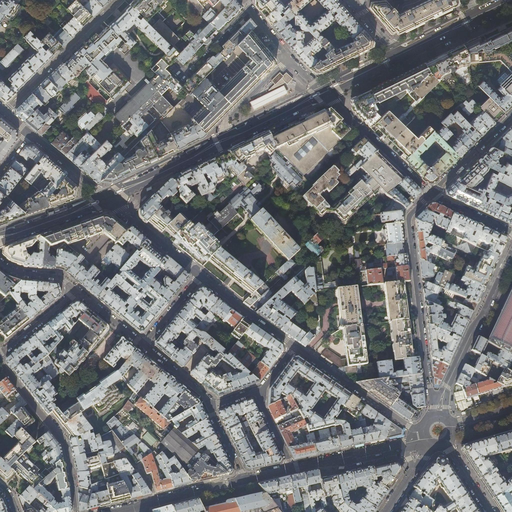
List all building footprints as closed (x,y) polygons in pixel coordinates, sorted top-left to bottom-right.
[(17,3),(13,0),(12,0),(0,0),(0,11),(11,19),(20,5),(17,3)] [(57,0),(74,17),(81,24),(86,19),(91,14),(78,1),(77,0),(57,0)] [(79,0),(78,0),(78,1),(91,14),(92,15),(93,16),(99,11),(103,7),(95,0),(89,0),(87,3),(85,2),(83,4),(79,0)] [(164,0),(133,0),(129,4),(129,5),(137,13),(139,12),(143,16),(142,18),(168,44),(171,48),(172,47),(179,39),(159,19),(157,21),(150,14),(164,0)] [(198,2),(196,0),(188,0),(202,17),(206,12),(200,4),(198,2)] [(219,0),(222,3),(221,5),(222,5),(221,6),(223,9),(232,0),(219,0)] [(239,4),(235,0),(232,0),(223,9),(220,13),(227,20),(228,21),(233,16),(235,15),(236,14),(237,13),(237,12),(238,11),(242,7),(239,4)] [(255,0),(255,5),(260,11),(264,8),(266,9),(267,10),(269,12),(269,14),(265,17),(272,25),(281,17),(278,14),(280,12),(281,12),(284,15),(289,10),(296,3),(294,0),(290,0),(284,6),(279,0),(255,0)] [(301,29),(302,30),(304,30),(309,30),(314,36),(319,42),(324,38),(321,35),(319,35),(319,34),(319,33),(324,28),(324,29),(331,23),(334,20),(336,20),(336,21),(339,24),(350,15),(336,0),(294,0),(296,3),(289,10),(295,16),(295,19),(295,20),(295,25),(295,26),(296,26),(297,26),(297,25),(298,25),(299,26),(299,27),(300,29),(301,29)] [(388,29),(391,33),(398,30),(400,33),(407,30),(415,26),(426,20),(436,15),(448,9),(458,5),(456,0),(427,0),(426,1),(415,6),(415,4),(410,5),(406,6),(408,9),(403,11),(403,12),(398,15),(395,12),(396,12),(392,7),(392,8),(389,5),(386,0),(380,1),(371,2),(369,8),(372,11),(378,18),(388,29)] [(126,41),(124,43),(129,48),(135,42),(127,34),(128,33),(125,30),(132,23),(135,26),(136,25),(165,54),(169,50),(166,47),(168,44),(142,18),(140,19),(139,18),(139,19),(136,16),(138,14),(137,13),(129,5),(120,14),(113,22),(107,27),(117,36),(119,34),(126,41)] [(210,8),(206,12),(202,17),(207,21),(203,25),(201,22),(197,26),(199,28),(202,30),(210,22),(217,15),(210,8)] [(295,16),(289,10),(284,15),(281,17),(272,25),(281,36),(283,38),(290,48),(295,43),(295,39),(292,39),(292,38),(293,37),(295,37),(295,30),(295,28),(292,28),(291,27),(291,26),(289,24),(289,23),(288,24),(286,21),(288,20),(289,20),(293,17),(293,18),(293,19),(295,19),(295,16)] [(11,29),(15,22),(11,19),(0,11),(0,26),(1,25),(1,24),(1,23),(2,22),(1,22),(2,19),(5,21),(3,23),(3,24),(11,29)] [(218,15),(217,15),(210,22),(217,29),(218,29),(223,24),(227,20),(220,13),(218,15)] [(41,19),(34,15),(33,14),(30,18),(37,23),(41,19)] [(92,15),(91,14),(86,19),(81,24),(82,25),(92,15)] [(357,23),(350,15),(339,24),(343,28),(342,29),(348,36),(349,35),(352,39),(363,29),(357,23)] [(81,24),(74,17),(62,28),(72,38),(77,32),(83,26),(82,25),(81,24)] [(242,26),(237,30),(244,37),(251,30),(256,25),(253,22),(250,18),(246,22),(245,22),(244,23),(241,26),(242,26)] [(213,33),(217,29),(210,22),(202,30),(199,28),(194,34),(189,29),(182,37),(185,40),(187,38),(190,41),(189,43),(196,50),(203,43),(204,43),(206,43),(207,43),(208,43),(210,40),(210,37),(209,37),(213,33)] [(511,26),(500,33),(485,40),(481,42),(479,36),(472,40),(463,44),(468,53),(475,52),(475,51),(480,48),(482,51),(495,50),(494,48),(511,39),(511,26)] [(68,42),(72,38),(62,28),(61,27),(52,36),(61,44),(63,46),(68,42)] [(103,31),(103,30),(104,30),(104,29),(105,29),(105,28),(106,28),(107,27),(106,27),(97,35),(109,47),(108,47),(107,47),(102,52),(102,53),(101,54),(98,57),(102,61),(116,47),(114,45),(115,44),(103,31)] [(117,36),(107,27),(106,28),(105,28),(105,29),(104,29),(104,30),(103,30),(103,31),(115,44),(114,45),(116,47),(123,54),(129,48),(124,43),(117,36)] [(363,29),(352,39),(354,41),(334,50),(333,48),(334,47),(325,37),(324,38),(319,42),(322,46),(328,52),(325,55),(326,58),(321,61),(320,59),(319,60),(309,69),(311,71),(313,72),(314,73),(316,73),(317,73),(319,73),(332,66),(349,58),(365,50),(372,47),(373,41),(367,34),(363,29)] [(236,45),(244,37),(237,30),(233,34),(228,39),(235,46),(236,45)] [(256,35),(251,30),(244,37),(236,45),(251,59),(245,65),(260,80),(272,68),(275,65),(275,59),(274,57),(268,50),(262,43),(256,35)] [(295,39),(295,43),(290,48),(293,51),(300,60),(309,69),(319,60),(313,54),(317,51),(320,49),(319,48),(322,46),(319,42),(314,36),(305,43),(303,41),(302,39),(304,39),(304,30),(302,30),(299,30),(296,30),(295,30),(295,37),(295,39)] [(30,76),(53,54),(52,53),(40,41),(30,31),(24,37),(26,39),(26,40),(34,48),(36,50),(37,53),(35,55),(34,54),(30,58),(29,57),(22,65),(22,66),(18,69),(18,70),(17,71),(14,73),(11,76),(8,79),(8,80),(10,82),(9,83),(11,84),(10,84),(10,86),(11,86),(12,87),(10,89),(4,84),(4,83),(1,80),(0,80),(0,97),(4,101),(8,101),(19,90),(18,89),(30,76)] [(49,32),(40,41),(52,53),(56,49),(61,44),(49,32)] [(102,52),(107,47),(108,47),(109,47),(97,35),(96,34),(95,34),(91,37),(84,45),(78,51),(96,71),(90,77),(93,79),(97,84),(96,85),(100,88),(102,90),(105,93),(106,92),(112,99),(129,83),(124,77),(123,77),(118,72),(115,68),(113,68),(111,70),(102,61),(98,57),(101,54),(102,53),(102,52)] [(224,57),(235,46),(228,39),(227,39),(223,44),(222,45),(222,46),(223,47),(219,52),(224,57)] [(196,51),(196,50),(189,43),(186,41),(182,47),(180,47),(179,49),(181,51),(179,53),(176,57),(183,64),(189,57),(196,51)] [(6,68),(24,50),(17,44),(0,61),(0,68),(2,70),(5,67),(6,68)] [(468,53),(463,44),(453,49),(436,57),(425,63),(430,72),(437,80),(438,81),(439,80),(438,79),(442,75),(452,70),(462,65),(469,64),(468,53)] [(179,53),(172,47),(171,48),(169,50),(165,54),(161,59),(168,65),(169,65),(172,62),(172,61),(173,60),(176,57),(179,53)] [(511,48),(495,50),(482,51),(475,52),(468,53),(469,64),(500,61),(511,73),(509,76),(500,85),(500,86),(511,98),(511,97),(511,48)] [(96,71),(78,51),(71,57),(64,64),(75,76),(76,77),(78,74),(78,73),(85,66),(86,68),(85,69),(85,70),(87,72),(86,73),(87,74),(90,77),(96,71)] [(213,68),(224,57),(219,52),(214,56),(213,55),(212,55),(211,56),(206,61),(213,68)] [(164,69),(168,65),(161,59),(151,69),(157,75),(164,81),(170,75),(168,72),(164,69)] [(204,77),(213,68),(206,61),(201,66),(193,74),(194,74),(200,81),(204,77)] [(59,66),(54,70),(68,84),(69,83),(69,82),(71,80),(72,79),(75,76),(64,64),(62,63),(59,66)] [(408,93),(430,72),(425,63),(408,71),(392,79),(377,86),(370,90),(374,98),(381,105),(384,108),(386,108),(388,106),(388,105),(395,101),(396,103),(408,93)] [(254,85),(260,80),(245,65),(219,92),(204,77),(200,81),(190,91),(205,106),(193,118),(207,133),(213,127),(226,113),(240,100),(254,85)] [(49,75),(47,78),(60,91),(63,88),(63,87),(64,87),(67,85),(68,84),(54,70),(53,72),(49,75)] [(287,84),(293,79),(286,72),(283,75),(280,72),(277,74),(271,81),(272,82),(274,84),(271,88),(268,90),(268,91),(285,83),(287,84)] [(415,101),(437,80),(430,72),(408,93),(415,101)] [(190,91),(200,81),(194,74),(190,78),(188,78),(187,79),(186,80),(186,82),(182,86),(182,89),(187,94),(190,91)] [(165,83),(164,81),(157,75),(154,78),(152,79),(114,116),(122,125),(135,112),(165,83)] [(174,78),(170,75),(164,81),(165,83),(177,94),(182,89),(182,86),(178,82),(179,81),(177,80),(175,78),(174,78)] [(43,81),(39,85),(52,99),(53,99),(60,92),(60,91),(47,78),(43,81)] [(296,82),(293,79),(287,84),(285,83),(268,91),(268,90),(256,97),(241,111),(244,116),(259,109),(276,101),(285,96),(293,93),(294,92),(296,82)] [(511,105),(511,98),(500,86),(497,89),(503,95),(499,99),(497,97),(498,97),(497,96),(497,97),(496,96),(497,95),(482,80),(477,85),(490,98),(503,111),(504,113),(510,107),(511,105)] [(177,94),(165,83),(135,112),(140,117),(140,116),(152,105),(164,117),(182,99),(177,94)] [(35,89),(31,93),(42,104),(45,106),(52,99),(39,85),(35,89)] [(374,111),(381,105),(374,98),(370,90),(361,94),(357,96),(351,99),(353,102),(351,103),(354,111),(365,120),(371,126),(381,117),(374,111)] [(40,106),(42,104),(31,93),(23,101),(15,109),(15,114),(19,117),(24,121),(35,111),(33,109),(38,104),(40,106)] [(60,111),(61,109),(67,115),(74,107),(73,106),(80,99),(74,94),(60,108),(54,113),(36,131),(41,136),(50,126),(49,125),(54,120),(57,117),(57,116),(58,116),(61,113),(62,112),(61,112),(60,112),(60,111)] [(461,109),(468,116),(478,106),(472,99),(470,101),(467,98),(466,100),(465,98),(459,104),(458,105),(462,109),(461,109)] [(480,108),(482,110),(493,121),(498,117),(503,112),(503,111),(490,98),(480,108)] [(87,132),(108,113),(109,112),(106,109),(106,110),(104,107),(95,116),(91,119),(82,128),(86,131),(85,132),(85,133),(85,134),(87,132)] [(278,128),(268,132),(276,150),(283,157),(284,158),(284,157),(288,161),(300,173),(302,176),(303,177),(350,131),(346,126),(341,122),(342,121),(329,109),(320,107),(315,109),(278,128)] [(37,109),(35,111),(24,121),(31,127),(36,131),(54,113),(50,108),(46,108),(46,109),(48,110),(47,111),(43,115),(37,109)] [(90,110),(86,114),(91,119),(95,116),(90,110)] [(388,110),(381,117),(371,126),(370,127),(374,131),(379,127),(382,131),(392,140),(405,128),(405,127),(388,110)] [(468,128),(471,126),(469,124),(464,119),(456,110),(452,115),(450,113),(441,122),(444,126),(446,128),(454,121),(462,129),(461,130),(463,132),(456,138),(457,139),(467,149),(474,143),(480,136),(473,128),(470,130),(468,128)] [(495,122),(493,121),(482,110),(469,124),(471,126),(473,128),(480,136),(487,129),(495,122)] [(140,117),(135,112),(122,125),(121,125),(122,127),(122,128),(125,130),(126,130),(127,131),(126,131),(126,132),(131,136),(133,133),(137,137),(148,126),(143,120),(144,120),(144,119),(141,117),(140,116),(140,117)] [(82,128),(91,119),(86,114),(76,123),(82,128)] [(8,123),(1,118),(0,118),(0,134),(4,138),(4,140),(0,144),(0,160),(1,161),(3,158),(8,151),(15,142),(17,139),(16,130),(8,123)] [(203,136),(207,133),(193,118),(192,118),(191,119),(192,120),(191,120),(191,121),(191,123),(170,133),(171,135),(178,149),(184,146),(192,142),(202,137),(203,136)] [(416,139),(405,128),(392,140),(400,148),(404,151),(400,156),(404,160),(433,130),(429,126),(416,139)] [(452,134),(446,128),(444,126),(436,133),(444,141),(452,134)] [(511,129),(509,128),(506,131),(500,136),(511,142),(511,129)] [(151,130),(147,134),(158,159),(168,154),(173,152),(178,149),(171,135),(166,137),(167,138),(161,141),(160,141),(160,142),(159,143),(158,142),(156,139),(157,139),(155,135),(154,135),(151,130)] [(444,141),(436,133),(433,130),(404,160),(427,182),(433,182),(444,171),(459,157),(449,146),(444,141)] [(59,151),(71,139),(62,131),(51,144),(59,151)] [(101,146),(87,132),(85,134),(83,136),(82,137),(89,145),(91,147),(94,150),(93,151),(94,152),(101,146)] [(276,150),(268,132),(256,138),(241,145),(227,153),(237,162),(241,166),(245,170),(251,175),(255,171),(252,168),(249,168),(247,168),(245,167),(244,167),(241,165),(245,161),(249,161),(249,160),(255,156),(254,155),(258,153),(258,152),(261,151),(263,151),(264,151),(270,156),(276,150)] [(148,164),(158,159),(147,134),(140,141),(143,147),(140,149),(139,149),(138,149),(137,149),(135,151),(133,151),(132,150),(131,151),(130,151),(129,152),(128,154),(128,155),(128,156),(129,157),(129,158),(125,160),(123,158),(100,181),(110,182),(112,181),(126,175),(131,172),(148,164)] [(74,138),(76,136),(75,136),(71,139),(59,151),(62,153),(68,158),(76,164),(79,167),(91,155),(87,152),(84,156),(81,153),(85,150),(87,151),(91,147),(89,145),(82,137),(83,136),(82,135),(78,139),(76,140),(74,138)] [(511,142),(500,136),(497,140),(491,146),(510,155),(511,155),(511,149),(511,146),(511,142)] [(377,152),(368,142),(369,141),(365,138),(362,141),(350,152),(355,156),(358,154),(362,158),(360,160),(353,167),(357,170),(360,168),(377,152)] [(450,145),(449,146),(459,157),(463,153),(467,149),(457,139),(451,146),(450,145)] [(101,146),(94,152),(91,155),(79,167),(84,171),(95,180),(98,183),(99,182),(100,181),(123,158),(124,157),(119,153),(118,152),(117,153),(106,163),(104,162),(103,160),(102,159),(101,159),(100,157),(111,147),(111,146),(111,145),(107,140),(101,146)] [(38,161),(44,154),(39,149),(34,145),(26,146),(23,150),(19,154),(27,160),(27,161),(28,160),(30,157),(37,163),(39,161),(38,161)] [(510,155),(491,146),(485,151),(476,160),(494,169),(501,172),(503,170),(506,162),(508,159),(510,155)] [(300,173),(288,161),(285,164),(281,159),(283,157),(276,150),(270,156),(269,157),(271,160),(270,161),(275,165),(272,168),(278,174),(277,175),(284,182),(285,181),(290,186),(292,183),(296,188),(297,187),(299,189),(308,181),(303,177),(302,176),(300,178),(298,176),(300,173)] [(334,212),(342,220),(345,220),(373,195),(374,196),(378,192),(377,191),(380,189),(386,196),(394,188),(404,179),(403,179),(397,173),(396,173),(395,172),(395,171),(393,169),(391,167),(390,166),(389,165),(387,163),(385,161),(384,161),(383,160),(382,160),(382,159),(379,157),(377,154),(377,152),(360,168),(367,174),(363,177),(362,176),(359,179),(360,180),(330,209),(324,202),(315,210),(321,216),(322,214),(326,211),(334,212)] [(221,156),(214,159),(217,166),(219,166),(221,170),(219,171),(223,179),(228,177),(228,176),(226,172),(230,169),(231,171),(237,177),(245,170),(241,166),(239,168),(235,164),(237,162),(227,153),(221,156)] [(56,164),(44,154),(38,161),(39,161),(40,162),(38,164),(36,163),(24,178),(27,181),(30,183),(40,172),(43,174),(43,175),(45,178),(47,177),(49,180),(42,188),(42,187),(40,188),(38,190),(45,196),(46,194),(46,195),(47,194),(48,194),(49,195),(59,182),(57,181),(60,178),(61,180),(65,175),(66,174),(67,173),(56,164)] [(13,163),(10,167),(22,176),(27,169),(27,168),(26,168),(23,166),(24,165),(20,162),(19,163),(16,161),(16,160),(16,159),(13,163)] [(217,166),(214,159),(206,163),(197,167),(202,178),(205,176),(207,179),(206,179),(207,182),(206,182),(207,185),(206,185),(210,193),(214,192),(214,191),(213,188),(216,186),(217,183),(224,180),(223,179),(219,171),(218,171),(216,167),(217,166)] [(494,169),(476,160),(467,169),(456,179),(457,182),(464,185),(467,187),(477,192),(480,193),(482,194),(484,190),(485,188),(482,187),(481,187),(481,188),(478,187),(477,187),(476,187),(476,188),(473,186),(481,178),(482,177),(482,176),(481,176),(487,170),(488,171),(487,172),(488,173),(491,175),(494,169)] [(511,166),(510,166),(511,164),(506,162),(503,170),(505,171),(504,174),(511,177),(511,166)] [(22,176),(10,167),(3,177),(0,180),(0,190),(5,195),(7,196),(22,176)] [(191,170),(185,173),(188,180),(190,180),(191,180),(192,182),(189,183),(191,188),(195,186),(198,185),(197,184),(198,184),(199,186),(198,187),(198,189),(197,190),(201,198),(205,196),(206,198),(209,201),(211,201),(215,198),(210,193),(206,185),(202,178),(197,167),(191,170)] [(324,202),(325,201),(323,198),(321,199),(319,197),(320,197),(320,196),(320,195),(323,192),(323,193),(324,193),(326,190),(329,193),(338,185),(335,182),(337,180),(339,177),(337,175),(338,175),(337,174),(338,173),(333,168),(333,169),(303,197),(306,201),(312,208),(312,207),(315,210),(324,202)] [(511,177),(504,174),(501,172),(494,169),(491,175),(485,188),(484,190),(487,192),(486,195),(488,197),(494,199),(502,203),(507,205),(508,203),(509,204),(510,203),(511,203),(511,206),(511,207),(511,177)] [(254,178),(251,175),(245,170),(237,177),(245,186),(253,180),(254,178)] [(179,176),(171,180),(180,189),(179,191),(179,192),(181,195),(182,196),(180,197),(186,205),(194,197),(194,196),(191,193),(190,193),(188,190),(189,189),(191,188),(189,183),(187,184),(186,182),(188,180),(185,173),(179,176)] [(74,183),(65,175),(61,180),(59,182),(49,195),(47,197),(47,198),(50,206),(68,200),(77,197),(78,187),(74,183)] [(420,191),(406,177),(404,179),(394,188),(386,196),(392,200),(405,209),(412,202),(408,198),(404,194),(403,194),(401,196),(396,191),(398,190),(399,191),(400,189),(399,188),(401,186),(406,191),(410,195),(414,200),(420,194),(420,191)] [(457,182),(456,179),(451,184),(445,190),(446,194),(463,201),(476,208),(483,194),(482,194),(480,193),(478,196),(463,188),(464,185),(457,182)] [(180,189),(171,180),(170,180),(163,188),(155,195),(161,202),(166,197),(167,198),(168,197),(173,197),(179,191),(180,189)] [(254,198),(253,196),(256,193),(257,195),(264,188),(261,185),(260,187),(256,182),(255,182),(253,180),(245,186),(243,189),(244,191),(240,195),(238,193),(228,203),(229,204),(235,210),(240,205),(249,215),(246,218),(250,221),(261,211),(258,208),(261,205),(254,198)] [(5,195),(0,190),(0,224),(3,223),(8,221),(28,214),(18,205),(11,199),(5,207),(4,206),(2,207),(3,208),(1,209),(0,210),(0,213),(0,203),(2,201),(0,200),(3,195),(4,196),(5,195)] [(47,198),(45,196),(38,190),(29,197),(28,197),(26,199),(18,205),(28,214),(40,210),(50,206),(47,198)] [(493,202),(494,199),(488,197),(486,201),(484,201),(485,198),(485,197),(485,196),(484,195),(484,194),(483,194),(476,208),(493,215),(505,221),(511,224),(511,207),(509,212),(507,211),(509,206),(507,205),(502,203),(500,205),(493,202)] [(161,202),(155,195),(146,204),(141,209),(140,210),(140,212),(139,214),(140,217),(140,218),(141,219),(142,220),(146,223),(148,222),(162,208),(160,206),(160,204),(161,203),(161,202)] [(404,210),(405,209),(392,200),(390,204),(391,206),(389,210),(387,209),(384,214),(402,212),(404,210)] [(237,213),(235,210),(229,204),(218,214),(217,212),(214,215),(216,216),(202,229),(197,225),(194,228),(189,222),(188,224),(174,237),(173,237),(170,240),(177,245),(184,251),(193,258),(198,262),(203,257),(217,245),(210,238),(219,230),(237,213)] [(429,206),(424,211),(433,215),(434,213),(439,215),(438,217),(449,223),(453,213),(442,208),(435,205),(429,206)] [(167,213),(162,208),(148,222),(155,227),(162,233),(166,229),(174,220),(169,215),(170,214),(168,212),(167,213)] [(250,221),(288,261),(290,259),(299,251),(261,211),(250,221)] [(433,215),(424,211),(420,215),(415,220),(417,222),(422,224),(424,224),(431,226),(432,227),(433,224),(445,230),(443,236),(444,236),(446,233),(449,223),(438,217),(433,215)] [(402,217),(402,212),(384,214),(380,215),(381,223),(394,221),(395,224),(401,223),(403,223),(402,217)] [(480,226),(453,213),(449,223),(446,233),(455,237),(480,249),(482,245),(487,247),(485,251),(499,258),(501,252),(506,243),(504,237),(480,226)] [(57,230),(39,237),(39,238),(46,243),(51,247),(57,252),(58,251),(65,243),(80,256),(82,254),(71,244),(72,243),(84,238),(85,240),(87,239),(87,238),(102,233),(102,234),(103,234),(104,233),(112,240),(107,242),(88,263),(90,264),(91,265),(94,268),(105,256),(129,230),(120,223),(112,216),(107,215),(102,214),(96,216),(82,221),(68,226),(57,230)] [(179,215),(174,220),(166,229),(169,232),(173,237),(174,237),(188,224),(179,215)] [(417,222),(415,220),(416,229),(416,233),(422,232),(423,242),(439,249),(442,241),(444,236),(443,236),(441,240),(429,235),(432,227),(431,226),(424,224),(422,224),(417,222)] [(402,233),(401,223),(395,224),(385,225),(387,244),(402,243),(403,242),(402,233)] [(132,227),(129,230),(105,256),(115,264),(114,265),(118,269),(119,268),(130,256),(120,248),(127,240),(130,243),(129,243),(131,245),(132,244),(138,249),(139,248),(146,239),(139,233),(132,227)] [(422,232),(416,233),(418,251),(419,260),(433,266),(437,256),(439,249),(423,242),(422,232)] [(318,233),(305,245),(316,256),(318,255),(323,250),(321,247),(319,247),(318,248),(316,245),(323,239),(318,233)] [(39,238),(39,237),(19,244),(4,249),(3,255),(11,262),(23,266),(30,258),(27,256),(25,249),(31,247),(36,241),(39,238)] [(496,264),(499,258),(485,251),(480,249),(455,237),(451,245),(442,241),(439,249),(437,256),(447,261),(449,260),(450,259),(451,260),(455,251),(454,251),(455,248),(466,253),(466,252),(473,255),(474,255),(475,254),(481,258),(476,271),(468,267),(466,271),(465,270),(461,279),(484,289),(487,282),(496,264)] [(46,243),(39,238),(36,241),(39,244),(39,246),(38,246),(38,251),(39,252),(39,254),(37,255),(33,254),(31,256),(30,258),(23,266),(34,267),(42,268),(45,244),(46,243)] [(164,257),(163,256),(151,247),(150,245),(151,244),(146,239),(139,248),(142,250),(138,254),(136,252),(120,271),(122,273),(118,277),(124,281),(126,278),(135,285),(132,288),(137,292),(141,288),(143,290),(145,288),(146,287),(153,278),(155,276),(159,272),(170,259),(166,255),(164,257)] [(49,249),(51,247),(46,243),(45,244),(42,268),(49,268),(55,269),(56,258),(53,257),(52,258),(51,258),(51,257),(48,257),(48,254),(49,253),(50,250),(49,249)] [(403,248),(402,243),(387,244),(387,250),(386,250),(387,257),(404,255),(404,250),(404,248),(403,248)] [(209,260),(221,249),(217,245),(203,257),(204,258),(205,257),(208,260),(209,260)] [(221,249),(209,260),(216,266),(227,274),(238,284),(246,290),(250,293),(252,295),(264,283),(221,249)] [(58,251),(57,252),(56,258),(55,269),(58,269),(60,269),(61,270),(63,270),(64,271),(65,272),(67,273),(77,259),(76,258),(73,257),(72,256),(70,255),(66,253),(64,253),(61,252),(58,251)] [(386,269),(395,268),(408,266),(408,261),(407,255),(404,255),(387,257),(382,257),(383,265),(375,265),(375,264),(366,265),(365,266),(365,267),(361,268),(360,260),(355,260),(356,272),(365,271),(380,270),(386,269)] [(86,271),(84,269),(82,267),(81,267),(79,265),(84,259),(80,256),(77,259),(67,273),(74,279),(82,285),(95,269),(94,268),(91,265),(86,271)] [(208,260),(205,257),(204,258),(203,257),(198,262),(201,265),(202,266),(208,260)] [(311,264),(312,269),(313,277),(322,276),(320,257),(311,264)] [(177,265),(170,259),(159,272),(161,273),(163,271),(164,272),(166,270),(175,278),(174,280),(174,281),(172,283),(174,284),(185,271),(177,265)] [(290,259),(288,261),(279,269),(283,273),(294,263),(290,259)] [(433,266),(419,260),(421,271),(422,277),(424,278),(433,277),(433,276),(433,270),(437,272),(438,269),(440,270),(436,280),(435,280),(432,285),(438,288),(445,271),(433,266)] [(409,274),(408,266),(395,268),(395,269),(397,283),(404,282),(410,281),(409,274)] [(310,269),(308,267),(304,271),(302,269),(295,276),(298,278),(303,274),(305,284),(303,286),(302,286),(294,296),(303,305),(309,299),(313,295),(309,291),(311,289),(314,293),(315,292),(313,277),(312,269),(310,269)] [(395,268),(386,269),(387,276),(392,276),(392,272),(394,271),(394,270),(395,269),(395,268)] [(104,290),(106,287),(110,282),(95,269),(82,285),(90,292),(91,293),(97,298),(104,290)] [(382,284),(380,270),(365,271),(367,286),(382,284)] [(172,283),(171,281),(166,277),(163,280),(164,286),(164,287),(164,288),(164,289),(162,287),(160,284),(153,278),(146,287),(149,289),(150,287),(154,289),(152,291),(159,297),(161,295),(163,297),(162,299),(167,304),(189,278),(188,274),(187,273),(185,271),(174,284),(172,283)] [(477,304),(480,298),(484,289),(461,279),(445,271),(438,288),(441,289),(464,299),(477,304)] [(0,272),(0,293),(2,295),(0,297),(0,302),(12,291),(22,281),(12,278),(4,276),(0,272)] [(106,287),(108,289),(105,292),(104,290),(97,298),(110,308),(120,317),(124,313),(127,309),(124,307),(126,305),(128,307),(133,302),(134,300),(136,298),(140,294),(137,292),(132,288),(124,281),(118,277),(116,275),(110,282),(106,287)] [(295,276),(284,286),(290,292),(294,296),(302,286),(301,285),(295,278),(296,277),(295,276)] [(324,284),(323,276),(322,276),(313,277),(315,292),(336,289),(352,287),(352,280),(328,283),(324,284)] [(29,282),(22,281),(12,291),(14,291),(14,294),(11,294),(19,305),(22,302),(23,302),(20,298),(20,293),(29,294),(28,298),(29,299),(37,297),(37,292),(37,282),(29,282)] [(48,283),(37,282),(37,292),(48,293),(48,294),(40,301),(45,307),(53,301),(61,295),(57,284),(48,283)] [(404,282),(397,283),(384,284),(388,322),(390,322),(408,320),(407,310),(406,298),(404,287),(404,282)] [(269,288),(264,283),(252,295),(243,303),(247,306),(249,308),(255,302),(269,289),(269,288)] [(441,289),(438,288),(432,285),(426,283),(424,287),(425,287),(424,290),(438,296),(441,289)] [(279,301),(290,292),(284,286),(272,297),(263,306),(256,313),(267,320),(274,325),(279,316),(277,315),(276,314),(277,311),(279,313),(286,306),(279,301)] [(134,300),(133,302),(138,306),(139,307),(144,311),(146,312),(154,319),(167,304),(162,299),(159,297),(152,291),(149,289),(146,287),(145,288),(147,290),(145,292),(143,290),(140,294),(136,298),(138,300),(136,302),(134,300)] [(200,288),(187,303),(199,313),(202,309),(202,308),(203,308),(209,312),(219,300),(212,294),(204,287),(200,288)] [(352,287),(336,289),(340,328),(338,328),(338,329),(342,329),(343,328),(361,326),(356,287),(352,287)] [(511,288),(511,291),(504,305),(497,320),(490,336),(487,342),(487,343),(500,350),(511,356),(511,288)] [(273,293),(269,289),(255,302),(258,304),(260,302),(262,305),(263,306),(272,297),(270,295),(273,293)] [(438,296),(424,290),(423,290),(424,297),(424,301),(436,307),(436,305),(435,304),(436,302),(439,297),(438,296)] [(37,297),(29,299),(33,304),(32,304),(31,304),(30,304),(28,305),(28,307),(27,308),(25,305),(25,304),(24,302),(22,302),(19,305),(19,306),(22,310),(28,318),(29,320),(38,314),(45,307),(40,301),(37,297)] [(454,300),(453,303),(473,312),(475,308),(477,304),(464,299),(462,303),(454,300)] [(214,318),(214,317),(213,316),(215,314),(223,320),(232,310),(225,305),(219,300),(209,312),(206,316),(205,317),(201,322),(197,327),(194,330),(199,332),(200,330),(201,331),(203,331),(206,328),(207,328),(213,322),(212,321),(214,318)] [(436,307),(424,301),(426,317),(427,325),(445,333),(448,326),(442,323),(442,319),(444,319),(444,316),(443,316),(441,316),(441,312),(442,310),(436,307)] [(471,317),(473,312),(453,303),(448,301),(446,305),(454,309),(454,308),(458,310),(458,311),(456,316),(469,322),(471,317)] [(71,306),(61,314),(72,328),(75,325),(71,322),(70,320),(73,318),(74,318),(76,316),(77,315),(76,315),(78,313),(82,316),(88,309),(83,306),(79,302),(75,302),(71,306)] [(134,310),(138,306),(133,302),(128,307),(127,309),(127,313),(126,314),(125,314),(124,313),(120,317),(132,326),(140,333),(143,333),(154,319),(146,312),(142,317),(140,318),(138,316),(139,315),(139,314),(138,314),(137,314),(136,315),(134,313),(134,310)] [(199,313),(187,303),(176,317),(193,331),(194,330),(197,327),(190,321),(191,320),(193,321),(194,319),(193,318),(194,317),(201,322),(205,317),(200,314),(199,313)] [(0,327),(22,310),(19,306),(18,307),(19,308),(0,323),(0,327)] [(286,306),(279,313),(283,316),(281,318),(279,316),(274,325),(277,327),(281,330),(288,322),(283,318),(285,317),(290,320),(293,316),(296,313),(286,306)] [(88,309),(82,316),(75,325),(72,328),(65,335),(72,341),(88,354),(98,343),(108,331),(108,330),(108,328),(108,327),(107,326),(98,318),(88,309)] [(16,328),(28,318),(22,310),(0,327),(0,331),(5,337),(16,328)] [(238,314),(232,310),(223,320),(222,321),(224,323),(226,321),(235,329),(241,321),(244,318),(238,314)] [(56,318),(47,325),(60,342),(63,338),(61,335),(62,335),(60,333),(59,333),(58,332),(60,330),(61,330),(62,329),(64,331),(61,333),(64,336),(65,335),(72,328),(61,314),(56,318)] [(464,331),(469,322),(456,316),(455,315),(449,327),(448,326),(445,333),(460,339),(464,331)] [(293,316),(290,320),(288,322),(281,330),(290,336),(299,343),(309,331),(307,330),(305,332),(292,323),(291,324),(289,323),(294,317),(293,316)] [(176,317),(165,331),(175,339),(176,340),(179,336),(179,335),(178,335),(180,332),(181,332),(181,331),(180,331),(181,330),(183,331),(182,332),(187,336),(187,337),(187,338),(193,331),(176,317)] [(309,331),(299,343),(302,345),(305,347),(307,344),(313,338),(309,335),(312,332),(316,335),(320,331),(318,320),(309,331)] [(410,333),(408,320),(390,322),(394,361),(403,360),(413,358),(412,351),(410,333)] [(246,324),(241,321),(235,329),(231,334),(239,340),(240,339),(243,334),(244,333),(249,327),(246,324)] [(252,324),(249,327),(244,333),(265,347),(265,346),(272,338),(263,332),(252,324)] [(48,355),(60,342),(47,325),(41,330),(33,336),(48,355)] [(460,339),(445,333),(427,325),(430,345),(431,358),(448,366),(454,354),(460,339)] [(343,328),(342,329),(345,359),(339,360),(340,359),(326,349),(321,355),(324,357),(336,365),(339,368),(344,367),(359,365),(366,364),(361,326),(343,328)] [(194,330),(193,331),(187,338),(185,341),(184,342),(187,345),(184,348),(192,355),(198,347),(195,344),(192,342),(196,337),(198,338),(201,340),(201,341),(202,342),(204,344),(204,346),(208,349),(209,349),(209,348),(213,351),(214,351),(215,352),(216,353),(217,354),(217,355),(219,355),(223,358),(224,356),(222,354),(224,350),(204,334),(199,332),(194,330)] [(175,339),(165,331),(155,342),(155,346),(163,352),(170,358),(177,350),(170,343),(171,342),(172,342),(175,339)] [(48,355),(33,336),(27,341),(20,347),(29,358),(35,366),(48,355)] [(481,356),(487,343),(487,342),(477,337),(477,338),(471,350),(480,356),(481,356)] [(278,342),(272,338),(265,346),(270,350),(260,362),(269,369),(275,360),(283,351),(282,346),(278,342)] [(126,362),(136,350),(130,344),(123,339),(121,339),(112,349),(102,360),(116,371),(117,371),(117,372),(119,371),(115,367),(115,366),(115,365),(121,358),(126,362)] [(62,373),(63,373),(64,372),(68,376),(69,376),(70,376),(78,366),(88,354),(72,341),(69,344),(69,346),(70,346),(71,348),(70,348),(69,348),(69,349),(69,350),(67,352),(64,351),(63,351),(59,355),(59,357),(61,359),(59,361),(58,361),(57,361),(56,362),(55,363),(55,364),(54,365),(55,365),(59,373),(60,373),(60,374),(61,374),(62,374),(62,373)] [(238,341),(228,353),(246,370),(247,369),(251,364),(255,358),(256,357),(250,351),(242,360),(237,356),(245,347),(238,341)] [(28,359),(29,358),(20,347),(13,352),(6,358),(5,362),(9,366),(13,371),(20,365),(18,363),(19,363),(19,362),(19,361),(26,356),(27,357),(27,358),(28,359)] [(180,351),(177,350),(170,358),(176,363),(181,367),(192,355),(184,348),(181,351),(180,351)] [(136,350),(126,362),(119,371),(117,372),(122,378),(129,389),(131,390),(154,364),(144,356),(136,350)] [(504,369),(507,371),(510,365),(509,365),(511,360),(511,356),(500,350),(495,357),(488,353),(486,353),(484,357),(493,363),(504,369)] [(241,373),(240,374),(238,375),(237,373),(236,373),(230,375),(229,373),(225,375),(231,392),(243,388),(259,382),(246,370),(228,353),(227,353),(224,356),(223,358),(222,359),(234,369),(235,368),(241,373)] [(222,359),(223,358),(219,355),(217,355),(213,359),(207,354),(203,359),(201,362),(209,368),(211,366),(212,367),(213,366),(214,367),(216,365),(216,364),(219,361),(222,359)] [(48,382),(59,373),(55,365),(48,355),(35,366),(19,379),(26,388),(32,395),(48,382)] [(484,357),(481,356),(480,356),(477,362),(474,370),(479,373),(485,377),(492,364),(493,364),(493,363),(484,357)] [(302,380),(312,367),(302,360),(298,357),(293,357),(287,366),(276,380),(269,389),(269,395),(268,406),(279,401),(280,395),(281,394),(286,397),(289,396),(290,397),(296,389),(288,384),(297,373),(301,375),(300,378),(302,380)] [(35,366),(29,358),(28,359),(30,362),(27,365),(26,365),(25,365),(23,367),(22,367),(20,365),(13,371),(16,375),(19,379),(35,366)] [(260,362),(255,358),(251,364),(255,368),(251,373),(247,369),(246,370),(259,382),(264,376),(269,369),(260,362)] [(413,358),(403,360),(404,370),(405,370),(406,371),(406,372),(402,373),(402,372),(395,372),(395,374),(393,374),(392,361),(376,363),(378,380),(390,379),(421,375),(420,366),(419,358),(413,358)] [(448,366),(431,358),(433,374),(434,385),(439,385),(443,375),(448,366)] [(205,372),(209,368),(201,362),(190,375),(195,379),(201,384),(208,375),(206,373),(206,372),(205,372)] [(162,371),(154,364),(131,390),(134,393),(136,395),(140,398),(148,405),(170,377),(162,371)] [(478,377),(479,373),(474,370),(464,364),(462,371),(460,374),(474,382),(475,383),(476,379),(471,376),(473,373),(477,375),(476,377),(478,377)] [(217,370),(219,367),(216,365),(214,367),(212,370),(208,375),(201,384),(210,391),(217,397),(226,394),(231,392),(225,375),(222,376),(221,377),(221,378),(220,378),(219,376),(221,375),(220,373),(218,375),(214,372),(216,369),(217,370)] [(359,365),(344,367),(345,374),(360,372),(359,365)] [(297,387),(296,389),(290,397),(292,400),(295,399),(301,409),(298,410),(301,415),(303,419),(306,418),(308,421),(309,421),(314,413),(311,411),(325,391),(327,393),(326,395),(326,396),(328,394),(335,383),(325,376),(312,367),(302,380),(306,383),(307,382),(308,380),(313,384),(305,395),(303,394),(304,393),(303,392),(297,387)] [(511,373),(507,371),(504,369),(496,383),(503,387),(506,386),(511,384),(511,373)] [(121,396),(113,384),(122,378),(117,372),(117,371),(114,373),(114,372),(105,378),(106,379),(99,383),(100,384),(83,395),(76,399),(78,403),(83,411),(92,405),(99,415),(108,408),(111,406),(110,405),(117,401),(116,399),(121,396)] [(478,377),(476,379),(475,383),(474,382),(478,395),(486,393),(491,391),(503,387),(496,383),(485,377),(479,373),(478,377)] [(460,374),(458,378),(455,384),(458,385),(461,387),(466,399),(471,398),(473,397),(478,395),(474,382),(460,374)] [(421,375),(390,379),(394,384),(407,382),(409,382),(409,386),(403,387),(401,384),(396,385),(401,391),(423,389),(422,382),(421,375)] [(177,383),(170,377),(148,405),(149,406),(152,409),(153,409),(164,395),(170,399),(158,413),(159,414),(162,417),(185,390),(177,383)] [(0,383),(0,389),(6,398),(15,390),(11,385),(6,378),(0,383)] [(390,379),(378,380),(356,383),(362,388),(367,391),(376,397),(390,407),(400,393),(399,392),(398,393),(395,390),(394,389),(391,387),(392,386),(396,385),(394,384),(390,379)] [(54,397),(57,395),(48,382),(32,395),(40,405),(48,415),(51,412),(57,408),(53,403),(55,401),(54,399),(54,397)] [(336,418),(340,412),(338,411),(338,408),(340,406),(342,405),(344,406),(352,395),(345,390),(335,383),(328,394),(326,396),(328,397),(329,397),(331,395),(337,400),(323,419),(314,413),(309,421),(309,425),(306,426),(307,428),(308,430),(309,432),(335,425),(334,421),(334,420),(332,419),(334,416),(336,418)] [(423,392),(423,389),(401,391),(402,393),(405,397),(411,397),(412,405),(411,406),(413,408),(416,410),(408,420),(410,422),(416,420),(425,408),(425,404),(423,392)] [(191,395),(185,390),(162,417),(167,422),(172,419),(172,418),(171,414),(170,415),(169,414),(175,411),(176,410),(179,407),(178,407),(180,405),(183,408),(185,412),(199,404),(199,403),(197,400),(191,395)] [(399,397),(402,393),(401,391),(400,393),(390,407),(399,414),(408,420),(416,410),(413,408),(412,409),(404,404),(406,402),(403,400),(402,402),(400,400),(400,399),(400,398),(399,397)] [(13,415),(14,415),(23,407),(26,404),(22,399),(18,393),(15,396),(16,398),(15,399),(18,401),(19,401),(20,402),(10,411),(13,415)] [(357,417),(365,406),(359,402),(360,401),(352,395),(344,406),(340,412),(336,418),(334,420),(334,421),(344,423),(348,425),(359,423),(357,417)] [(268,406),(272,414),(274,420),(289,413),(291,412),(297,409),(292,400),(290,397),(289,396),(286,397),(279,401),(268,406)] [(149,406),(148,405),(140,398),(134,405),(163,430),(169,423),(167,422),(162,417),(159,414),(157,416),(155,414),(156,412),(153,409),(152,409),(151,410),(148,408),(149,406)] [(250,400),(238,405),(242,415),(245,414),(246,415),(257,410),(255,405),(253,402),(250,400)] [(128,401),(122,409),(127,413),(132,405),(128,401)] [(62,415),(57,408),(51,412),(52,412),(58,420),(63,426),(81,413),(83,411),(78,403),(62,415)] [(199,404),(185,412),(172,419),(167,422),(169,423),(174,428),(181,434),(207,419),(203,412),(199,404)] [(242,416),(242,415),(238,405),(229,408),(220,411),(219,414),(222,422),(233,417),(234,417),(234,416),(235,416),(235,415),(235,414),(236,414),(237,414),(238,414),(239,416),(242,416)] [(393,424),(379,414),(366,405),(365,406),(357,417),(359,423),(364,444),(373,442),(390,438),(401,435),(402,431),(393,424)] [(23,407),(14,415),(17,418),(23,426),(25,428),(34,421),(29,414),(23,407)] [(2,408),(0,409),(0,424),(10,416),(2,408)] [(182,486),(191,484),(169,452),(161,444),(127,413),(122,409),(113,417),(121,424),(122,425),(152,453),(154,452),(160,458),(171,480),(173,488),(182,486)] [(291,453),(294,460),(306,457),(316,455),(313,444),(312,440),(309,434),(309,432),(308,430),(305,431),(307,435),(306,435),(308,443),(303,444),(302,437),(300,437),(300,436),(300,434),(298,429),(306,426),(305,423),(303,419),(301,415),(298,410),(297,409),(291,412),(292,415),(294,414),(296,418),(277,426),(282,435),(291,453)] [(259,415),(257,410),(246,415),(244,416),(249,426),(262,420),(259,415)] [(92,430),(81,415),(82,414),(81,413),(63,426),(68,433),(73,439),(92,430)] [(289,413),(274,420),(276,423),(284,419),(285,420),(291,417),(289,413)] [(119,426),(121,424),(113,417),(106,424),(110,429),(116,424),(119,426)] [(233,419),(233,417),(222,422),(225,427),(227,431),(239,425),(238,423),(240,422),(238,419),(237,420),(236,418),(233,419)] [(21,428),(23,426),(17,418),(5,431),(12,438),(13,437),(19,430),(18,429),(18,428),(19,426),(21,428)] [(211,426),(207,419),(181,434),(186,438),(196,432),(196,431),(197,430),(198,431),(200,434),(199,435),(200,435),(201,437),(198,439),(191,443),(195,446),(215,435),(211,426)] [(265,426),(262,420),(249,426),(248,427),(246,428),(247,430),(248,432),(251,430),(255,437),(267,431),(265,426)] [(344,423),(334,421),(335,425),(335,426),(339,425),(341,426),(343,434),(341,434),(341,431),(338,432),(338,430),(336,431),(337,435),(337,438),(340,449),(345,448),(352,446),(351,440),(348,441),(347,440),(348,437),(350,436),(348,425),(344,423)] [(357,445),(364,444),(359,423),(348,425),(350,436),(351,440),(352,446),(357,445)] [(152,453),(122,425),(118,431),(115,430),(113,432),(128,453),(134,460),(135,460),(128,449),(136,444),(143,452),(139,454),(140,454),(138,456),(140,461),(142,460),(152,453)] [(245,435),(239,425),(227,431),(230,438),(233,444),(245,438),(246,438),(247,438),(251,437),(248,433),(245,435)] [(22,430),(25,428),(23,426),(21,428),(19,430),(13,437),(14,437),(15,437),(20,442),(2,461),(10,468),(23,455),(24,453),(31,447),(35,444),(36,443),(31,438),(31,437),(28,434),(25,431),(24,432),(22,430)] [(186,438),(181,434),(174,428),(169,433),(165,429),(159,435),(163,439),(161,444),(169,452),(191,484),(201,481),(219,477),(228,475),(207,456),(202,452),(199,449),(195,446),(191,443),(186,438)] [(321,442),(313,444),(316,455),(324,453),(340,449),(337,438),(331,440),(328,429),(319,431),(321,442)] [(89,434),(92,433),(92,430),(73,439),(69,441),(71,449),(73,457),(84,454),(85,454),(83,445),(82,440),(87,439),(88,443),(89,443),(91,452),(97,450),(94,439),(93,435),(90,436),(89,434)] [(511,430),(492,437),(494,444),(498,443),(499,446),(495,447),(497,453),(511,448),(511,430)] [(113,432),(112,431),(108,433),(94,439),(97,450),(98,453),(104,479),(119,475),(134,470),(125,459),(119,460),(118,458),(116,459),(117,461),(106,464),(105,458),(113,456),(120,450),(127,454),(128,453),(113,432)] [(282,460),(267,431),(255,437),(257,441),(253,443),(262,459),(263,467),(270,465),(280,463),(282,460)] [(36,443),(35,444),(38,447),(40,445),(44,441),(45,442),(44,443),(44,445),(44,446),(45,447),(46,447),(48,448),(49,447),(45,451),(45,452),(44,454),(46,456),(60,445),(54,438),(49,432),(36,443)] [(217,440),(215,435),(195,446),(199,449),(205,446),(208,449),(202,452),(207,456),(222,448),(217,440)] [(253,443),(251,437),(247,438),(250,443),(249,444),(246,438),(245,438),(233,444),(239,456),(246,469),(249,470),(254,469),(263,467),(262,459),(253,443)] [(495,447),(494,444),(492,437),(479,440),(467,444),(467,445),(466,445),(465,445),(463,445),(462,446),(461,447),(461,448),(461,449),(461,450),(462,451),(463,452),(464,453),(464,454),(480,479),(486,475),(489,473),(495,469),(489,461),(488,460),(487,460),(483,461),(483,458),(497,453),(495,447)] [(62,453),(60,445),(46,456),(42,459),(51,468),(63,458),(62,453)] [(38,458),(30,450),(32,448),(31,447),(24,453),(23,455),(10,468),(15,473),(17,470),(20,473),(19,474),(27,482),(28,481),(31,484),(28,486),(29,487),(33,490),(38,485),(39,485),(44,479),(37,472),(39,470),(33,464),(37,460),(39,461),(42,458),(40,456),(38,458)] [(231,474),(233,471),(227,459),(222,448),(207,456),(228,475),(231,474)] [(156,492),(163,490),(173,488),(171,480),(160,458),(154,452),(152,453),(142,460),(146,474),(151,473),(154,484),(156,492)] [(85,459),(84,454),(73,457),(75,467),(77,473),(87,473),(88,477),(90,485),(97,482),(104,480),(104,479),(98,453),(96,454),(97,455),(85,459)] [(415,488),(420,492),(422,489),(424,491),(422,493),(425,495),(428,497),(436,485),(436,484),(436,483),(436,482),(435,481),(437,480),(451,501),(443,506),(439,504),(435,510),(436,511),(449,511),(455,508),(457,511),(474,511),(478,510),(460,482),(447,463),(446,464),(445,463),(446,462),(445,460),(445,459),(444,458),(442,458),(441,457),(440,457),(439,458),(438,458),(437,459),(436,460),(436,462),(435,463),(433,462),(423,473),(421,474),(413,487),(415,488)] [(65,466),(63,458),(51,468),(53,471),(44,479),(39,485),(38,485),(33,490),(38,495),(39,495),(39,496),(49,505),(53,501),(54,500),(48,494),(50,492),(50,490),(49,489),(47,489),(45,491),(43,489),(55,477),(57,489),(56,489),(57,492),(59,491),(69,489),(68,483),(65,466)] [(0,477),(7,484),(16,475),(15,473),(10,468),(2,461),(0,459),(0,477)] [(372,467),(375,478),(379,477),(381,480),(379,483),(378,483),(378,484),(388,491),(394,482),(402,470),(396,462),(392,463),(379,466),(372,467)] [(362,470),(351,472),(355,488),(362,486),(362,487),(363,488),(364,488),(365,488),(366,489),(368,489),(370,487),(369,486),(370,486),(369,485),(372,483),(372,481),(375,480),(375,478),(372,467),(362,470)] [(505,484),(495,469),(489,473),(491,476),(488,478),(486,475),(480,479),(487,490),(493,499),(499,494),(502,493),(507,489),(511,485),(511,476),(506,480),(506,482),(507,483),(505,484)] [(131,475),(132,476),(138,473),(136,471),(134,470),(119,475),(131,499),(136,497),(142,496),(139,486),(132,476),(131,477),(132,479),(132,480),(135,488),(132,489),(128,480),(126,476),(128,475),(129,476),(131,475)] [(323,498),(320,479),(318,470),(311,472),(304,473),(311,511),(315,511),(314,500),(314,501),(315,501),(316,501),(317,501),(317,500),(318,499),(319,499),(322,509),(325,506),(324,503),(323,498)] [(343,474),(335,476),(339,491),(340,491),(341,495),(339,496),(341,502),(343,503),(347,508),(351,502),(348,500),(347,494),(346,494),(347,493),(347,492),(348,491),(349,491),(350,491),(355,490),(355,488),(351,472),(343,474)] [(88,477),(87,473),(77,473),(78,481),(79,487),(84,489),(85,489),(86,490),(87,486),(85,478),(86,477),(87,477),(88,477)] [(138,473),(132,476),(139,486),(142,496),(147,495),(151,493),(147,488),(147,487),(143,480),(138,473)] [(296,475),(289,477),(294,503),(300,502),(297,488),(303,487),(303,489),(304,490),(306,489),(306,490),(306,494),(302,494),(305,511),(311,511),(304,473),(296,475)] [(119,475),(104,479),(104,480),(111,504),(120,501),(131,499),(119,475)] [(327,478),(320,479),(323,498),(329,497),(330,497),(329,496),(331,495),(333,496),(334,498),(333,498),(332,498),(332,500),(333,506),(336,509),(343,503),(341,502),(339,496),(338,496),(337,491),(339,491),(335,476),(327,478)] [(294,503),(289,477),(282,478),(275,480),(278,493),(279,498),(282,511),(292,511),(292,508),(295,507),(294,503)] [(111,504),(104,480),(97,482),(96,494),(95,494),(99,507),(105,505),(111,504)] [(258,484),(265,492),(267,494),(272,492),(273,494),(278,493),(275,480),(268,481),(258,484)] [(96,494),(97,482),(90,485),(88,490),(91,491),(91,492),(92,492),(92,494),(90,495),(87,510),(92,508),(96,507),(99,507),(95,494),(96,494)] [(373,483),(372,483),(369,485),(370,486),(369,486),(370,487),(368,489),(366,489),(365,490),(365,491),(365,492),(365,493),(366,493),(362,499),(361,499),(376,509),(382,500),(388,491),(378,484),(377,483),(376,483),(374,486),(373,485),(374,485),(373,483)] [(511,511),(511,495),(511,494),(511,492),(511,485),(507,489),(502,493),(504,496),(501,497),(499,494),(493,499),(501,511),(511,511)] [(38,495),(33,490),(29,487),(21,497),(29,505),(38,497),(39,498),(37,501),(39,503),(40,502),(43,505),(48,509),(47,510),(43,507),(40,509),(41,510),(39,511),(56,511),(49,505),(39,496),(39,495),(38,495)] [(83,495),(84,489),(79,487),(78,487),(78,500),(79,511),(83,511),(87,510),(90,495),(91,492),(91,491),(88,490),(86,496),(83,495)] [(422,493),(420,492),(415,488),(412,493),(409,498),(410,498),(427,510),(433,500),(428,497),(425,495),(422,498),(420,497),(422,493)] [(70,500),(69,489),(59,491),(59,494),(61,504),(60,504),(56,502),(55,503),(53,501),(49,505),(56,511),(70,511),(72,510),(70,500)] [(271,498),(267,494),(265,492),(249,496),(234,499),(239,511),(282,511),(271,498)] [(31,507),(29,505),(21,497),(20,496),(18,498),(21,500),(20,500),(22,505),(25,504),(27,509),(31,507)] [(272,497),(271,498),(282,511),(279,498),(274,499),(273,498),(272,497)] [(177,503),(171,505),(174,511),(199,511),(204,510),(203,509),(202,506),(198,498),(195,499),(177,503)] [(430,511),(427,510),(410,498),(403,509),(400,511),(430,511)] [(211,507),(203,509),(204,510),(204,511),(239,511),(234,499),(231,500),(227,501),(226,502),(226,503),(224,504),(211,507)] [(354,504),(351,502),(347,508),(352,511),(373,511),(376,509),(361,499),(358,503),(359,503),(358,504),(356,505),(355,505),(354,504)] [(352,511),(347,508),(343,503),(336,509),(338,511),(352,511)]
